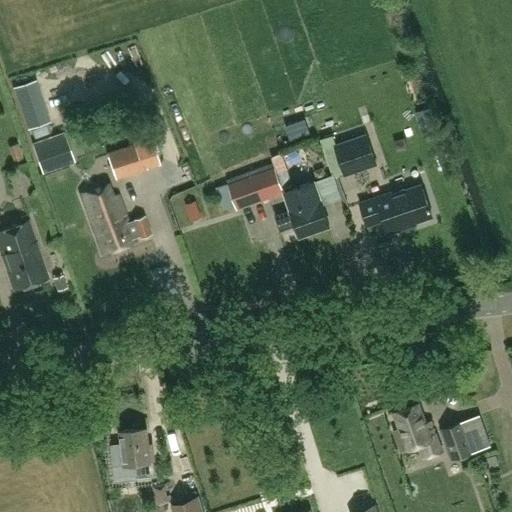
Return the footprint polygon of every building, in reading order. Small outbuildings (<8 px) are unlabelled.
[(42,172),(73,161),(63,134),(32,145),(42,172)] [(375,164),(365,136),(335,145),(344,174),(375,164)] [(18,143),(9,146),(13,160),(23,157),(18,143)] [(115,180),(146,169),(137,143),(106,154),(115,180)] [(277,167),(227,183),(234,205),(284,189),(277,167)] [(291,210),(275,216),(280,231),(296,226),(299,236),(329,226),(321,201),(320,201),(314,183),(285,192),(291,210)] [(390,191),(356,202),(365,228),(384,221),(388,233),(408,226),(407,223),(431,215),(421,184),(392,194),(390,191)] [(117,195),(104,200),(99,187),(80,194),(102,255),(134,243),(133,239),(139,237),(139,238),(149,235),(143,217),(127,223),(117,195)] [(201,218),(195,200),(184,204),(190,221),(201,218)] [(202,220),(213,217),(208,201),(198,204),(202,220)] [(47,280),(29,223),(0,232),(0,251),(13,291),(47,280)] [(57,293),(66,290),(62,277),(53,280),(57,293)] [(397,428),(392,430),(400,451),(402,450),(403,453),(416,448),(421,461),(446,452),(435,421),(429,423),(421,403),(392,414),(397,428)] [(255,478),(241,421),(199,431),(213,488),(255,478)] [(464,423),(441,431),(451,459),(473,452),(464,423)] [(146,428),(120,431),(123,464),(135,463),(137,478),(150,476),(148,462),(150,462),(149,461),(155,460),(153,442),(148,443),(146,428)] [(203,511),(198,496),(172,505),(173,511),(203,511)]
